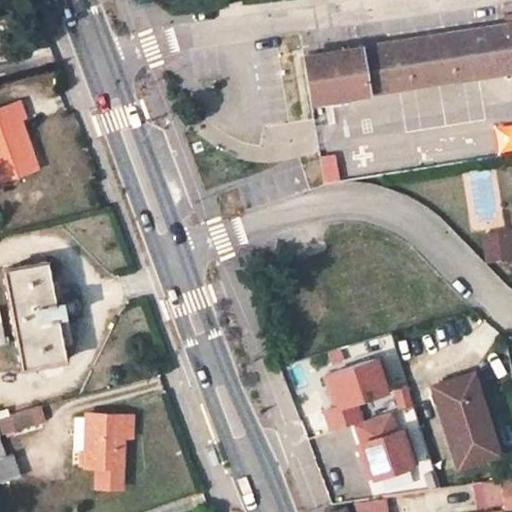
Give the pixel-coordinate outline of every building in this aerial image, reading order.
[(511,70),(511,57),(507,24),(304,56),(311,102),(511,70)] [(21,101),(0,107),(0,181),(38,169),(21,118),(26,117),(21,101)] [(321,179),(334,179),(335,153),(321,153),(321,179)] [(100,184),(94,186),(99,202),(105,199),(100,184)] [(49,258),(0,265),(0,269),(18,369),(67,361),(59,317),(64,317),(62,301),(56,301),(49,258)] [(322,410),(329,430),(357,420),(350,402),(384,390),(372,358),(323,376),(334,406),(322,410)] [(472,372),(431,385),(456,466),(498,454),(472,372)] [(396,412),(401,427),(415,422),(411,407),(396,412)] [(0,434),(40,422),(37,408),(0,418),(0,434)] [(346,427),(365,483),(409,468),(390,412),(346,427)] [(130,415),(85,414),(85,450),(84,465),(94,465),(94,486),(119,486),(120,436),(129,436),(130,415)] [(0,457),(0,481),(19,476),(11,454),(5,456),(0,457)] [(511,479),(499,482),(502,505),(502,506),(511,504),(511,479)] [(502,505),(499,482),(472,486),(475,509),(502,505)] [(387,511),(385,499),(352,504),(355,511),(387,511)]
